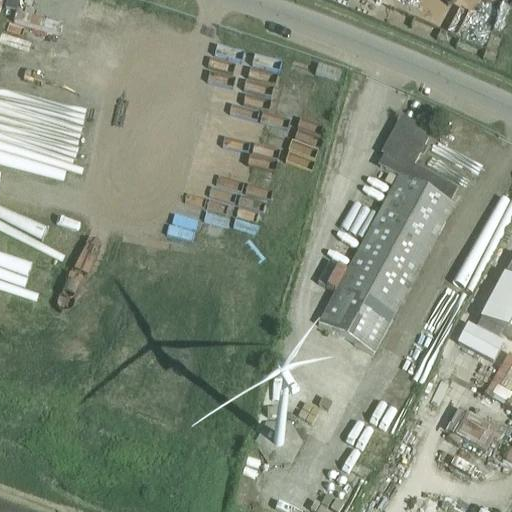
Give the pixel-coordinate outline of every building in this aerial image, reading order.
[(457,192),(412,168),(418,157),(423,159),(427,152),(422,149),(430,135),(416,128),(401,120),(382,155),(382,156),(384,157),(378,167),(385,171),(391,173),(400,178),(342,283),(338,291),(337,291),(317,327),(371,357),(454,208),(449,206),(457,192)] [(480,323),(476,330),(499,343),(503,336),(511,340),(511,262),(504,278),(480,323)] [(448,317),(439,333),(429,328),(422,340),(442,350),(457,322),(448,317)] [(491,395),(511,405),(511,352),(491,395)] [(411,384),(419,372),(401,360),(393,372),(411,384)]
